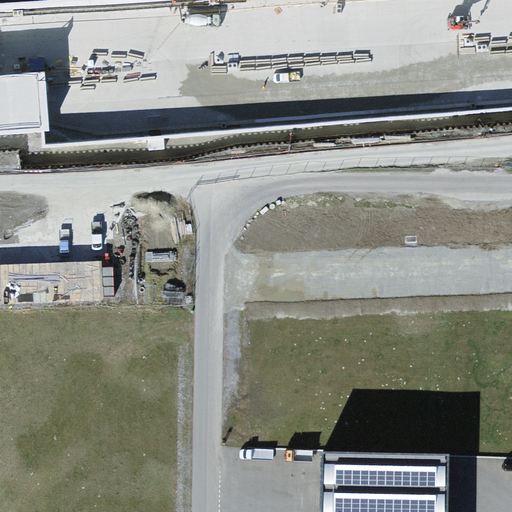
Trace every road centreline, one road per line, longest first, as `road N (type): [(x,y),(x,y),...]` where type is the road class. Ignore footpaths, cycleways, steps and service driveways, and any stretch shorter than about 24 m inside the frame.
road 1 (motorway): [(0,99),(511,60)]
road 2 (motorway): [(341,0),(0,26)]
road 3 (residential): [(216,511),(229,175)]
road 4 (unclassified): [(511,183),(229,175)]
road 5 (unclassified): [(229,175),(0,182)]
